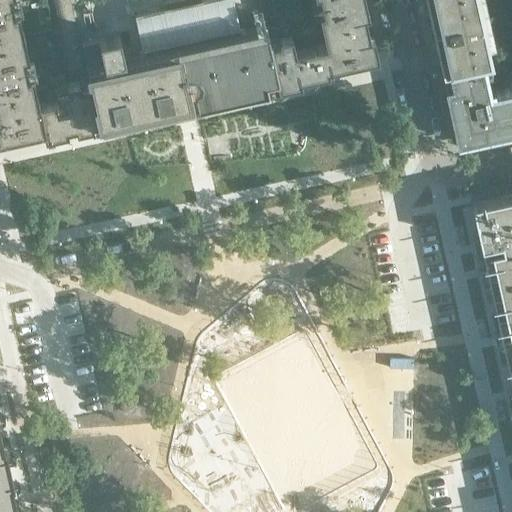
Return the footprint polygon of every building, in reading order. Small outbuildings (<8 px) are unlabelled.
[(71,6),(69,0),(67,0),(54,3),(56,9),(71,6)] [(369,39),(363,11),(367,10),(364,0),(326,0),(316,3),(325,43),(330,67),(377,56),(373,38),(369,39)] [(489,61),(475,0),(425,0),(441,72),(489,61)] [(279,86),(266,30),(237,36),(229,1),(142,20),(149,56),(126,61),(121,37),(82,46),(89,79),(89,81),(99,126),(112,123),(111,117),(265,83),(267,89),(279,86)] [(0,38),(23,33),(16,2),(0,5),(0,38)] [(73,12),(71,6),(56,9),(57,16),(73,12)] [(74,19),(73,12),(57,16),(58,22),(74,19)] [(75,24),(74,19),(58,22),(60,28),(75,25),(75,24)] [(330,67),(325,43),(294,50),(288,23),(266,28),(266,30),(279,86),(296,82),(296,78),(328,71),(327,67),(330,67)] [(77,31),(75,25),(60,28),(61,35),(77,31)] [(78,38),(77,31),(61,35),(63,41),(78,38)] [(0,71),(30,65),(24,40),(23,33),(0,38),(0,71)] [(80,44),(78,38),(63,41),(64,47),(80,44)] [(81,50),(80,44),(64,47),(65,54),(81,50)] [(82,57),(81,50),(65,54),(67,60),(75,58),(82,57)] [(84,64),(82,57),(75,58),(76,66),(84,64)] [(76,66),(75,58),(67,60),(69,68),(76,66)] [(495,87),(489,61),(441,72),(447,98),(495,87)] [(0,106),(37,98),(30,65),(0,71),(0,106)] [(99,126),(89,81),(89,79),(55,87),(57,100),(38,104),(44,130),(42,130),(44,138),(67,133),(66,130),(75,128),(76,131),(99,126)] [(511,132),(511,86),(496,90),(495,87),(447,98),(456,138),(457,145),(511,132)] [(44,130),(38,104),(37,98),(0,106),(0,139),(13,137),(12,133),(19,131),(20,135),(42,130),(44,130)] [(511,193),(471,203),(483,260),(511,253),(511,193)] [(511,253),(483,260),(495,315),(511,311),(511,253)] [(511,311),(495,315),(509,375),(511,374),(511,311)] [(409,358),(387,357),(387,367),(410,367),(409,358)] [(3,449),(0,434),(0,468),(9,467),(5,448),(3,449)] [(16,507),(13,496),(11,486),(13,486),(9,467),(0,468),(0,511),(12,511),(12,508),(16,507)]
